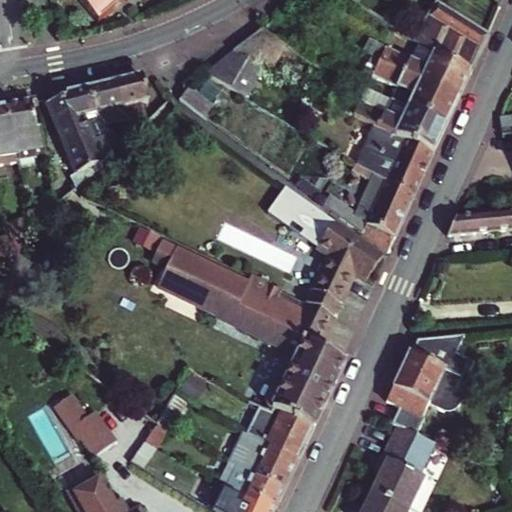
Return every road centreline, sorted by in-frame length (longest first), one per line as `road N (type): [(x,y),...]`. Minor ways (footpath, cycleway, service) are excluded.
road 1 (residential): [(297,511),(511,37)]
road 2 (residential): [(237,0),(150,39),(0,73)]
